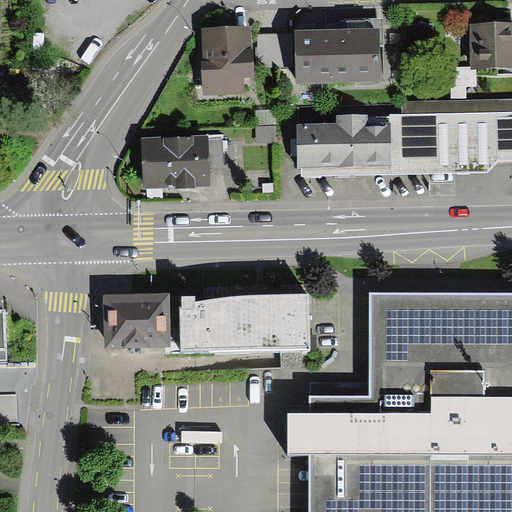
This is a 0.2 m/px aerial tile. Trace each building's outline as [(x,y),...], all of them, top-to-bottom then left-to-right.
[(340,35),(258,37),(259,49),(256,49),(256,67),(298,66),(298,86),(381,85),(380,50),(383,50),(382,22),(339,23),(340,35)] [(511,28),(471,29),(472,75),(511,73),(511,28)] [(256,84),(254,31),(202,33),(205,97),(247,95),(246,85),(256,84)] [(298,131),(300,177),(341,176),(490,174),(498,163),(511,162),(511,101),(405,104),(405,119),(335,120),(335,130),(298,131)] [(228,173),(226,135),(214,136),(215,174),(228,173)] [(209,191),(208,141),(141,142),(142,192),(209,191)] [(310,459),(309,511),(511,511),(511,292),(369,292),(369,386),(314,386),(314,416),(290,416),(290,459),(310,459)] [(171,346),(169,298),(107,301),(110,349),(171,346)] [(310,356),(310,299),(182,300),(182,357),(310,356)] [(7,308),(0,308),(0,372),(8,372),(7,308)]
